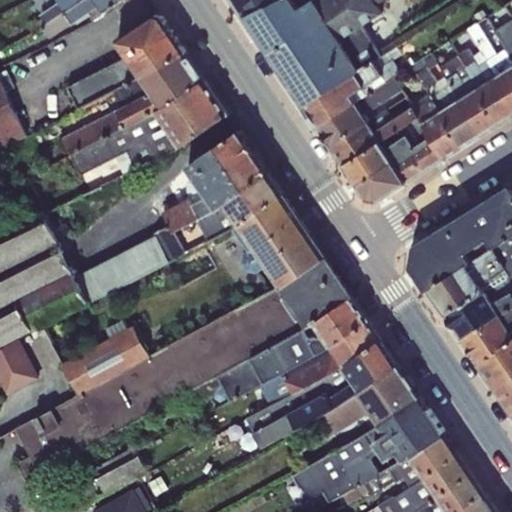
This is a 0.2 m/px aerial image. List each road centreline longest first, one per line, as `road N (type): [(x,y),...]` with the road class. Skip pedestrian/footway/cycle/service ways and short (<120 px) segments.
road 1 (tertiary): [(192,0),(361,246)]
road 2 (tertiary): [(361,246),(511,474)]
road 3 (residential): [(361,246),(511,151)]
